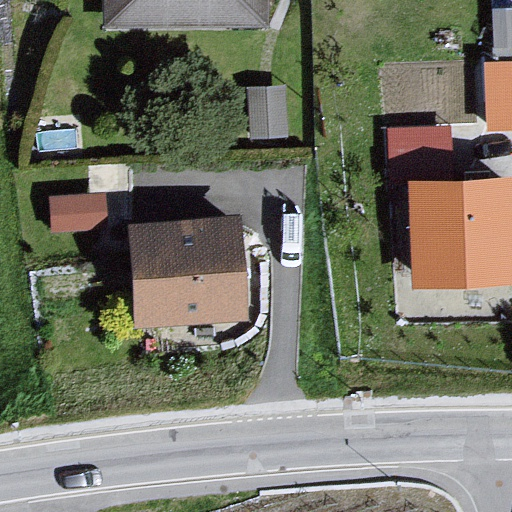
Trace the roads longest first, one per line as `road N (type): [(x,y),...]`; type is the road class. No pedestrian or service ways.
road 1 (tertiary): [(0,479),(74,466),(494,436)]
road 2 (unknown): [(284,449),(290,208),(279,185),(152,170)]
